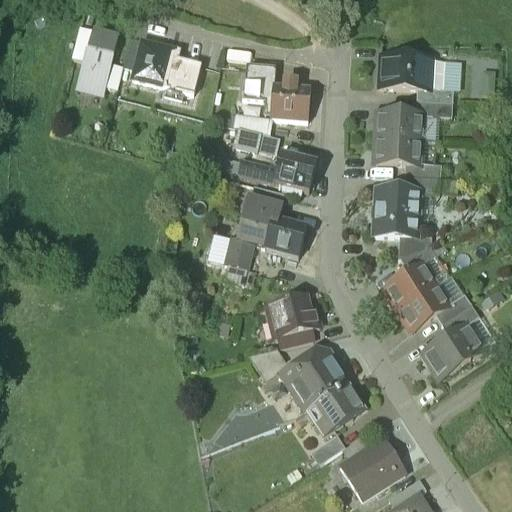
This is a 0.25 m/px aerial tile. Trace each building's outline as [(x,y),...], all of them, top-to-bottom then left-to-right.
[(96,7),(80,0),(26,0),(18,21),(78,49),(96,7)] [(119,113),(81,102),(72,132),(84,136),(76,161),(102,168),(104,161),(116,164),(122,142),(111,138),(119,113)] [(168,124),(140,117),(132,153),(164,161),(169,138),(164,137),(168,124)] [(428,135),(377,132),(375,164),(414,166),(426,167),(427,165),(440,166),(441,138),(428,138),(428,135)] [(270,143),(244,141),(241,173),(260,175),(260,172),(268,173),(270,159),(268,159),(270,143)] [(307,163),(270,159),(268,173),(267,193),(269,193),(304,197),(307,163)] [(440,166),(427,165),(426,167),(414,166),(413,177),(449,179),(450,167),(440,166)] [(449,179),(413,177),(412,190),(420,191),(420,193),(448,194),(449,179)] [(412,190),(374,188),(373,213),(418,215),(420,193),(420,191),(412,190)] [(267,193),(234,189),(231,201),(261,208),(265,209),(269,193),(267,193)] [(234,228),(242,230),(276,239),(277,233),(282,218),(270,215),(271,211),(265,209),(261,208),(259,215),(240,209),(234,228)] [(418,215),(373,213),(371,238),(400,240),(417,242),(417,240),(418,215)] [(213,244),(270,260),(276,239),(242,230),(240,239),(216,233),(213,244)] [(313,242),(277,233),(276,239),(270,260),(306,269),(313,242)] [(437,241),(417,240),(417,242),(400,240),(400,251),(436,253),(437,241)] [(436,253),(400,251),(399,265),(417,266),(417,269),(435,270),(436,253)] [(281,268),(252,260),(249,272),(278,280),(281,268)] [(409,268),(417,269),(417,266),(399,265),(372,263),(370,281),(367,286),(370,291),(369,310),(396,312),(414,313),(414,312),(415,295),(408,286),(409,268)] [(249,272),(247,271),(243,287),(242,287),(235,312),(229,311),(223,337),(246,343),(252,318),(252,315),(259,291),(276,296),(280,280),(278,280),(249,272)] [(276,296),(259,291),(252,315),(252,318),(295,330),(302,303),(276,296)] [(414,313),(396,312),(396,332),(397,332),(426,323),(426,312),(414,312),(414,313)] [(426,323),(397,332),(406,346),(419,337),(420,339),(432,331),(427,323),(426,323)] [(406,346),(380,362),(394,383),(432,358),(420,339),(419,337),(406,346)] [(432,358),(394,383),(407,404),(430,389),(446,379),(445,377),(432,358)] [(207,369),(182,362),(177,375),(203,383),(207,369)] [(460,368),(445,377),(446,379),(430,389),(437,399),(468,380),(460,368)] [(303,370),(264,380),(271,411),(274,411),(308,403),(317,401),(313,384),(306,386),(303,370)] [(468,380),(437,399),(444,409),(462,398),(462,399),(475,390),(468,380)] [(444,409),(417,427),(435,455),(480,425),(462,399),(462,398),(444,409)] [(308,403),(274,411),(277,422),(310,414),(308,403)] [(328,422),(309,434),(305,427),(285,440),(285,439),(276,445),(283,455),(285,454),(304,482),(308,480),(346,456),(340,447),(343,445),(328,422)] [(275,423),(247,430),(263,454),(276,445),(285,439),(275,423)] [(346,456),(308,480),(325,506),(350,490),(348,486),(360,478),(346,456)]
